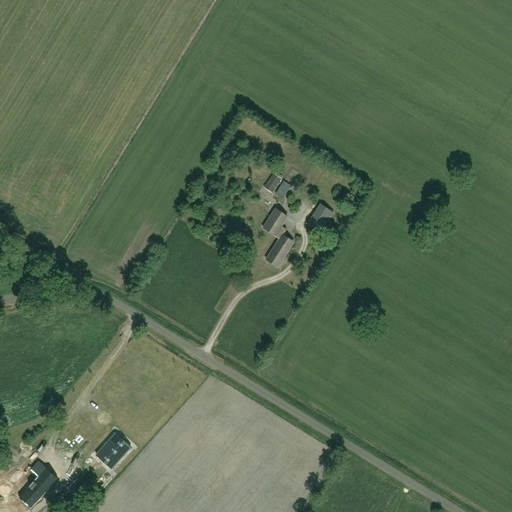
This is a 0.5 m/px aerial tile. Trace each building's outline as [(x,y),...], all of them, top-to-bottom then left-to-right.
[(282,179),(274,174),(264,188),(272,193),(282,179)] [(283,180),(275,194),(282,199),(291,185),(283,180)] [(319,235),(334,215),(320,205),(305,226),(319,235)] [(263,227),(280,238),(282,234),(283,234),(286,229),(281,226),(287,216),(275,208),(263,227)] [(293,241),(283,234),(282,234),(280,238),(266,259),(277,266),(293,241)] [(147,428),(133,415),(125,424),(139,437),(147,428)] [(92,422),(89,426),(78,417),(62,435),(71,443),(65,449),(75,457),(100,429),(92,422)] [(116,433),(96,456),(111,469),(131,447),(116,433)] [(66,475),(72,469),(61,458),(55,463),(66,475)] [(37,476),(18,497),(19,496),(30,506),(29,507),(30,507),(57,477),(56,477),(53,480),(42,470),(45,467),(37,460),(29,469),(37,476)]
